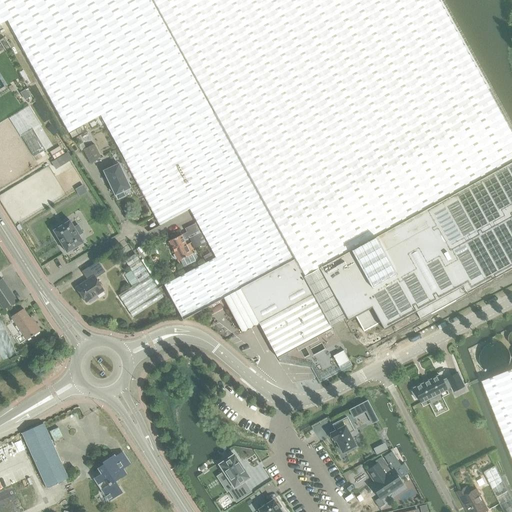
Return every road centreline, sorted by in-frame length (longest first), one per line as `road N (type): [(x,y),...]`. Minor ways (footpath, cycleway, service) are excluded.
road 1 (tertiary): [(378,367),(318,397),(291,400),(272,395),(204,341),(174,334)]
road 2 (unclassified): [(453,511),(378,367)]
road 3 (tertiary): [(511,298),(378,367)]
